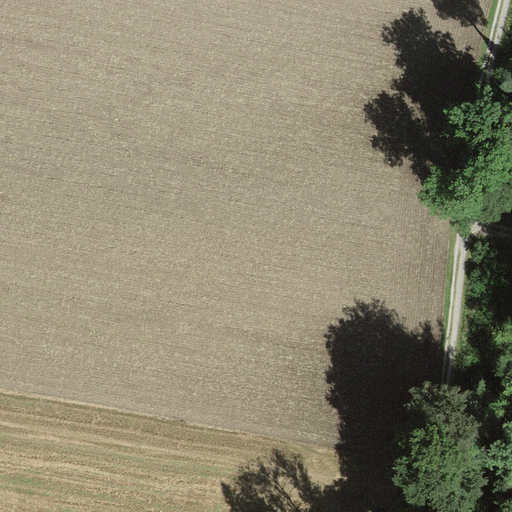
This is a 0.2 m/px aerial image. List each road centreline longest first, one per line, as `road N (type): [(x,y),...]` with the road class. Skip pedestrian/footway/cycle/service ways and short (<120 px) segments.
road 1 (track): [(462,228),(418,450),(372,511)]
road 2 (track): [(462,228),(511,10)]
